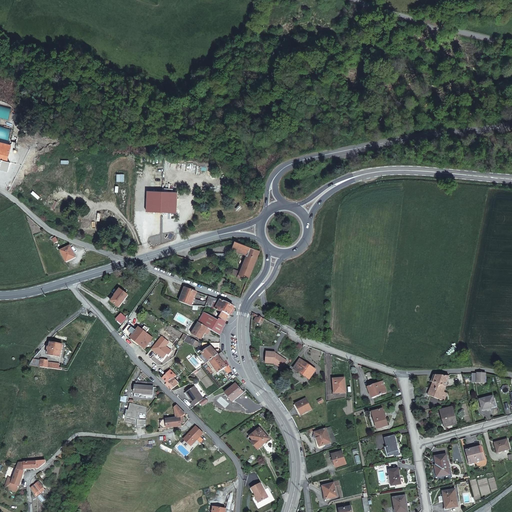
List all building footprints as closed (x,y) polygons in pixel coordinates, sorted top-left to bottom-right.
[(142,192),(142,213),(172,213),(173,192),(142,192)] [(237,274),(246,277),(257,249),(234,240),(231,240),(228,248),(245,254),(237,272),(237,274)] [(69,247),(60,252),(66,263),(75,258),(69,247)] [(236,277),(237,274),(237,272),(227,268),(226,273),(236,277)] [(206,307),(207,302),(205,301),(204,302),(194,299),(197,292),(185,288),(180,301),(191,306),(200,306),(206,307)] [(120,289),(111,301),(119,307),(129,295),(120,289)] [(209,296),(207,302),(206,307),(211,307),(213,302),(216,303),(218,299),(209,296)] [(226,302),(221,300),(216,309),(223,312),(230,315),(234,307),(226,302)] [(230,315),(223,312),(218,320),(205,312),(199,321),(199,322),(208,328),(220,335),(226,321),(230,315)] [(117,319),(122,324),(127,318),(122,313),(117,319)] [(152,338),(127,318),(120,328),(144,347),(152,338)] [(208,328),(199,322),(192,334),(201,340),(208,328)] [(200,344),(187,336),(185,335),(182,340),(191,346),(192,345),(197,348),(198,347),(200,347),(202,344),(200,344)] [(62,344),(51,342),(50,347),(48,347),(47,349),(49,349),(48,355),(60,357),(62,344)] [(218,354),(210,347),(206,351),(204,349),(203,350),(202,353),(204,354),(203,355),(211,362),(218,354)] [(277,352),(275,352),(275,351),(266,351),(266,362),(269,362),(275,362),(283,367),(288,358),(280,354),(277,354),(277,352)] [(218,354),(211,362),(218,373),(227,367),(229,365),(226,361),(224,362),(218,354)] [(300,359),(293,367),(308,379),(315,370),(300,359)] [(42,360),(40,367),(62,370),(63,368),(60,368),(61,364),(48,362),(48,361),(42,360)] [(173,383),(177,387),(182,383),(176,378),(178,376),(172,370),(163,380),(168,385),(170,383),(171,382),(173,383)] [(218,379),(220,383),(232,375),(230,371),(218,379)] [(486,373),(477,372),(477,382),(485,382),(486,373)] [(450,376),(435,376),(433,381),(431,380),(430,382),(432,383),(445,388),(450,376)] [(334,394),(345,393),(344,379),(333,379),(334,394)] [(134,397),(141,397),(141,394),(153,395),(153,387),(152,387),(153,383),(136,381),(136,386),(135,386),(134,397)] [(369,387),(373,397),(386,393),(382,382),(369,387)] [(432,383),(430,389),(426,387),(422,399),(428,401),(430,396),(444,402),(447,394),(444,392),(445,388),(432,383)] [(235,384),(225,393),(233,401),(243,392),(235,384)] [(195,406),(199,403),(203,400),(196,387),(187,392),(195,406)] [(480,399),(482,409),(495,406),(493,395),(480,399)] [(202,407),(208,403),(205,398),(203,400),(199,403),(202,407)] [(296,404),(301,414),(311,409),(305,399),(296,404)] [(146,426),(146,419),(138,418),(140,412),(147,414),(147,407),(130,403),(128,409),(126,409),(125,416),(137,418),(136,425),(146,426)] [(160,420),(161,429),(181,426),(181,423),(184,423),(183,416),(185,414),(177,406),(175,407),(176,418),(160,420)] [(452,425),(457,423),(452,407),(441,410),(444,420),(445,420),(446,425),(452,424),(452,425)] [(383,409),(373,412),(378,428),(388,425),(383,409)] [(183,437),(189,444),(194,438),(195,439),(202,433),(195,425),(183,437)] [(332,443),(337,441),(331,426),(320,430),(319,428),(314,430),(320,446),(331,442),(332,443)] [(259,428),(248,437),(258,449),(266,442),(265,441),(269,439),(259,428)] [(396,435),(385,438),(390,456),(394,455),(395,457),(401,455),(398,445),(398,444),(396,435)] [(494,442),(496,452),(509,448),(506,438),(494,442)] [(466,449),(469,463),(484,459),(480,446),(466,449)] [(342,451),(332,454),(336,466),(347,463),(342,451)] [(437,476),(449,473),(446,454),(435,456),(437,470),(436,470),(437,476)] [(25,463),(20,463),(13,479),(10,478),(9,482),(12,483),(11,486),(17,489),(19,486),(25,468),(25,463)] [(399,468),(388,470),(391,486),(401,484),(399,468)] [(334,483),(323,486),(326,499),(337,496),(335,486),(340,485),(339,480),(334,481),(334,483)] [(39,482),(35,485),(40,491),(44,487),(39,482)] [(251,488),(259,502),(268,497),(259,483),(251,488)] [(36,494),(40,491),(35,485),(32,488),(36,494)] [(446,507),(457,505),(454,489),(443,491),(446,507)] [(406,496),(393,498),(395,511),(405,511),(404,504),(407,504),(406,496)]
